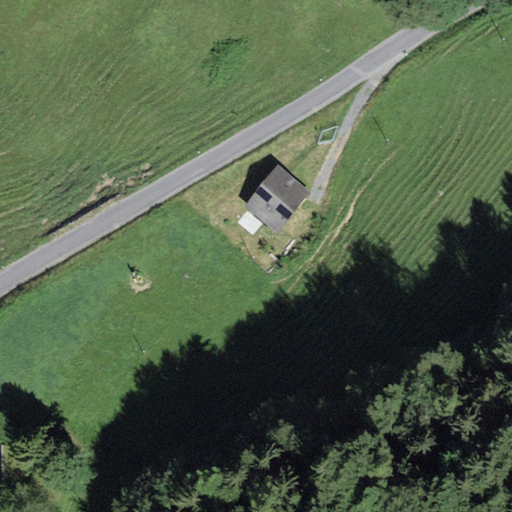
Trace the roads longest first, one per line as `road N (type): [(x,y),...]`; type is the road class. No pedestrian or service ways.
road 1 (tertiary): [(0,285),(472,0)]
road 2 (track): [(315,197),(380,71),(375,57)]
